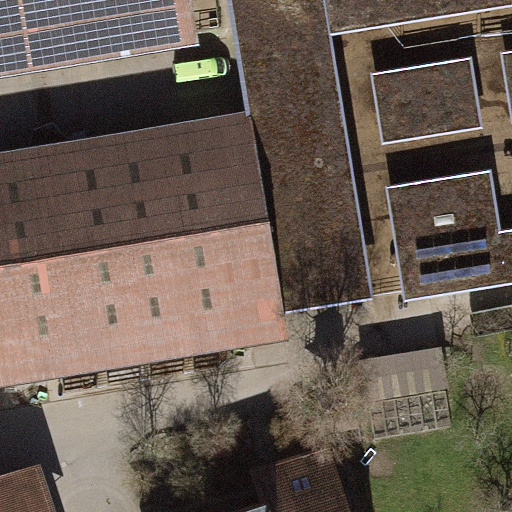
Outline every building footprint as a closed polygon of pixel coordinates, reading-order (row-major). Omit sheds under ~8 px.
[(0,0),(0,84),(202,52),(193,0),(0,0)] [(511,0),(234,0),(253,120),(288,344),(380,330),(336,48),(511,21),(511,0)] [(511,63),(503,64),(511,122),(511,63)] [(379,152),(481,136),(470,66),(368,82),(379,152)] [(0,388),(288,344),(253,120),(0,159),(0,388)] [(389,199),(408,309),(511,291),(511,239),(503,241),(492,181),(389,199)] [(0,511),(348,511),(328,446),(244,472),(253,502),(221,511),(45,511),(34,476),(0,486),(0,511)]
